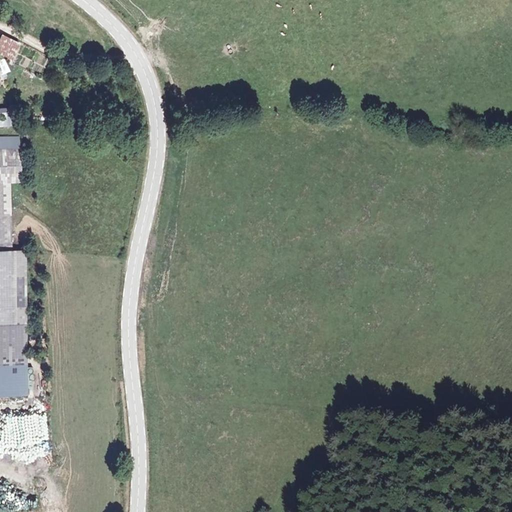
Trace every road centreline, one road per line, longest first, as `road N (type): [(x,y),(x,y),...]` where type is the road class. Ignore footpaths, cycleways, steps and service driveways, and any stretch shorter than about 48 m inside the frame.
road 1 (secondary): [(84,0),(125,38),(156,113),(155,167),(128,314),(136,511)]
road 2 (track): [(0,29),(57,55),(135,54)]
